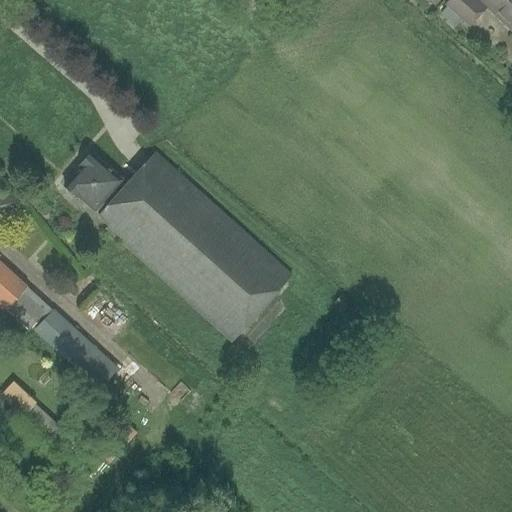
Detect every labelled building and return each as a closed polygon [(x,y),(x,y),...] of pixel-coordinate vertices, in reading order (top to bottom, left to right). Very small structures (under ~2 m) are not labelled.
[(475,0),(450,0),(444,7),(469,29),(487,9),(511,31),(511,0),(483,0),(480,4),(475,0)] [(81,167),(65,185),(67,187),(68,192),(71,195),(76,195),(78,197),(79,197),(96,212),(105,201),(109,205),(100,216),(112,227),(110,230),(234,341),(292,275),(156,153),(117,196),(112,192),(123,180),(92,153),(90,154),(86,156),(83,159),(82,164),(80,166),(81,167)] [(0,213),(20,209),(16,195),(0,199),(0,213)] [(43,320),(51,311),(0,264),(0,306),(27,332),(40,317),(43,320)] [(357,308),(342,295),(333,305),(348,318),(357,308)] [(51,311),(43,320),(31,333),(97,392),(116,370),(51,311)] [(35,406),(36,404),(14,383),(4,394),(27,415),(35,406)] [(111,464),(137,434),(124,423),(98,452),(111,464)]
